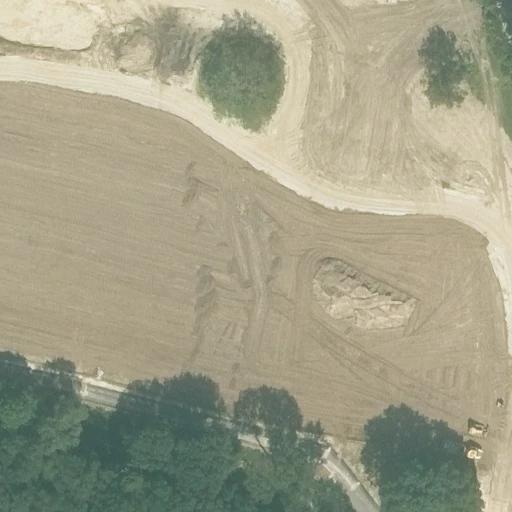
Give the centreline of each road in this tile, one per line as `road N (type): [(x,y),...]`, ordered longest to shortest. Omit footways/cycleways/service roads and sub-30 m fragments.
road 1 (unknown): [(0,368),(314,454),(365,511)]
road 2 (residential): [(511,270),(506,243),(482,221),(428,199),(347,197),(281,169)]
road 3 (residential): [(211,0),(279,19),(294,47),(281,169)]
road 4 (residential): [(281,169),(191,108),(102,77)]
